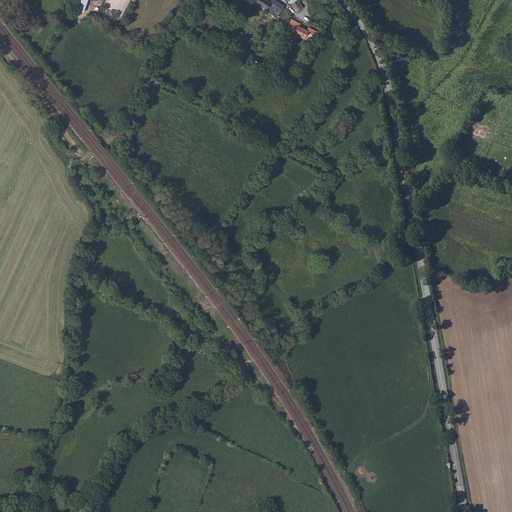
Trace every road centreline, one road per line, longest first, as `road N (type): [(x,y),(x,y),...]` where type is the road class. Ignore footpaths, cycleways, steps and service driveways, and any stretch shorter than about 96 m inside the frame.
road 1 (secondary): [(413,217),(464,511)]
road 2 (secondary): [(341,0),(384,66),(413,217)]
road 3 (track): [(188,0),(156,47),(128,116),(104,144)]
road 4 (unclassified): [(511,193),(453,172),(413,217)]
